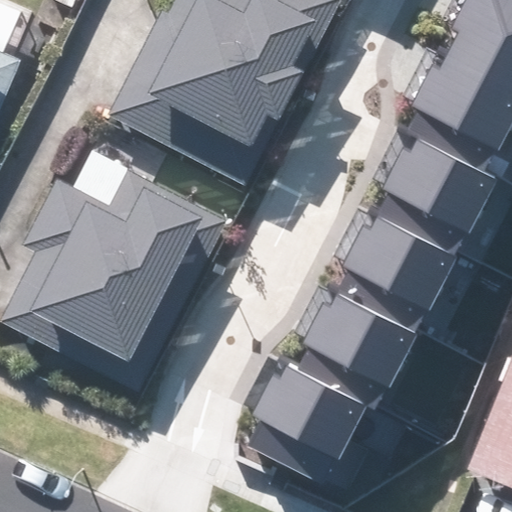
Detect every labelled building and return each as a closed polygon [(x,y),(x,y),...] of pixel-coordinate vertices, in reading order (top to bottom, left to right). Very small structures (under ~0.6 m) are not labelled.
[(0,0),(0,100),(16,60),(5,55),(24,9),(0,0)] [(176,0),(165,24),(152,18),(101,121),(249,194),(344,0),(176,0)] [(511,0),(464,0),(247,439),(345,487),(511,148),(511,0)] [(68,187),(50,177),(17,239),(35,249),(0,315),(0,321),(140,396),(231,224),(88,149),(68,187)] [(511,340),(464,457),(511,476),(511,340)]
